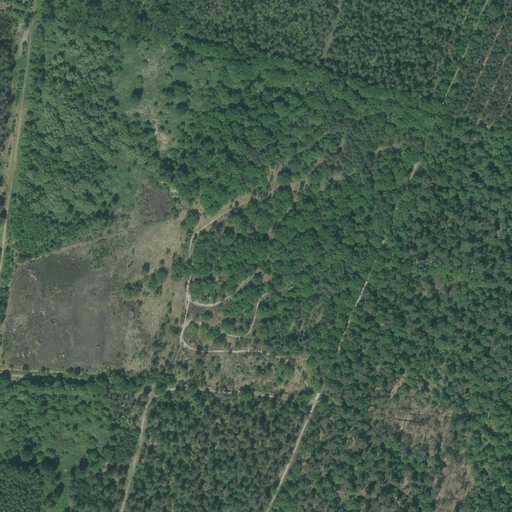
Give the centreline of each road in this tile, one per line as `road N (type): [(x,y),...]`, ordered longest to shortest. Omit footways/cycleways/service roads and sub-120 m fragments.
road 1 (track): [(511,417),(151,386)]
road 2 (track): [(438,114),(315,401)]
road 3 (track): [(438,114),(181,48)]
road 4 (track): [(0,260),(35,0)]
road 5 (track): [(151,386),(0,375)]
road 6 (track): [(120,511),(151,386)]
road 7 (track): [(315,401),(267,511)]
